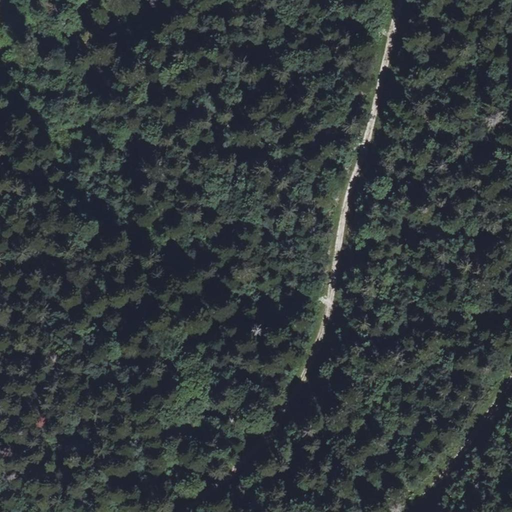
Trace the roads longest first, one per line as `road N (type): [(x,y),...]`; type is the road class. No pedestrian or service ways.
road 1 (track): [(400,0),(310,366),(269,445),(183,511)]
road 2 (track): [(418,511),(511,382)]
